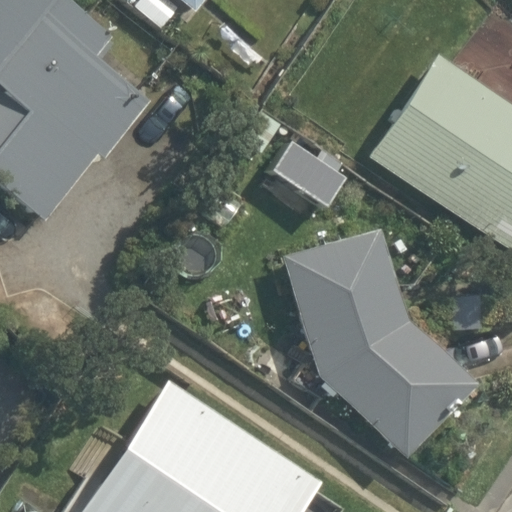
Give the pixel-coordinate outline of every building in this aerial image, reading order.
[(0,0),(0,219),(32,245),(155,94),(38,0),(0,0)] [(146,0),(183,28),(205,0),(146,0)] [(511,118),(431,64),(356,177),(511,280),(511,118)] [(309,400),(392,469),(468,404),(409,357),(369,232),(266,265),(309,400)] [(296,511),(311,492),(157,383),(66,511),(296,511)]
